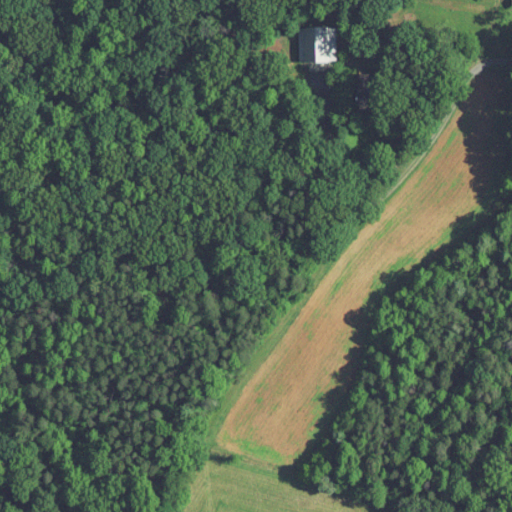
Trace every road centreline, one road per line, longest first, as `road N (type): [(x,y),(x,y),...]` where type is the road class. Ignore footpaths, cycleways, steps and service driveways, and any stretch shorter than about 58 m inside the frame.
road 1 (track): [(321,77),(340,192),(364,206),(391,177),(401,132),(447,64),(474,59)]
road 2 (track): [(392,174),(474,59)]
